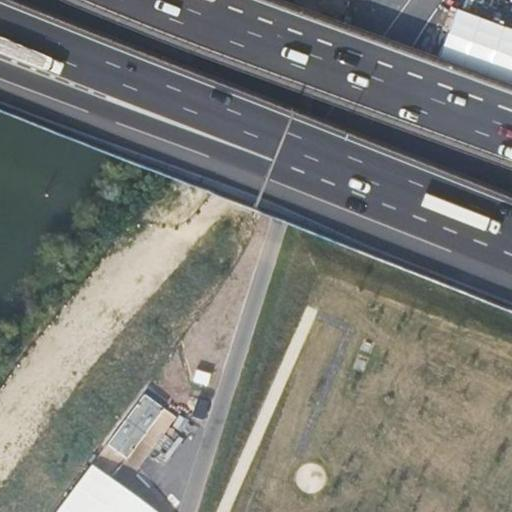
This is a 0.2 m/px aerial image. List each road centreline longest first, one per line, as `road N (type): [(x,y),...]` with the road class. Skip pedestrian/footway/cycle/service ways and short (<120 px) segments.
road 1 (residential): [(192,511),(299,178),(423,0)]
road 2 (motorway): [(0,27),(252,126),(326,169)]
road 3 (motorway): [(0,70),(220,152),(326,169)]
road 4 (motorway): [(511,126),(197,0)]
road 5 (motorway): [(326,169),(511,244)]
